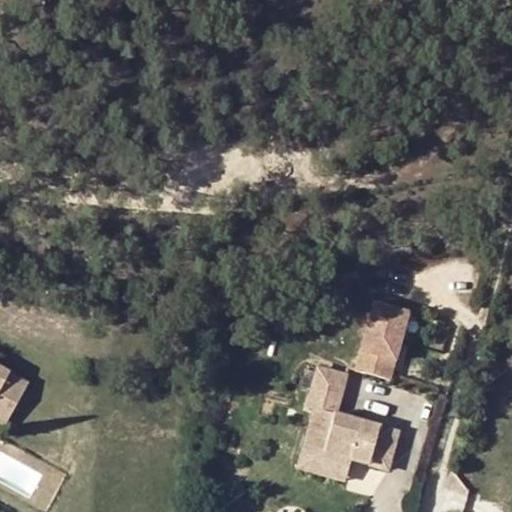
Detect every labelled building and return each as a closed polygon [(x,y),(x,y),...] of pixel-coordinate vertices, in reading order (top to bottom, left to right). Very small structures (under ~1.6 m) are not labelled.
[(368,313),(353,374),(377,380),(382,361),(392,363),(402,322),(368,313)] [(392,363),(382,361),(377,380),(387,382),(392,363)] [(0,427),(3,430),(29,384),(0,367),(0,427)] [(302,452),(349,466),(351,460),(388,469),(396,436),(334,417),(344,379),(317,371),(306,411),(312,415),(302,452)] [(349,466),(302,452),(297,468),(344,481),(349,466)]
